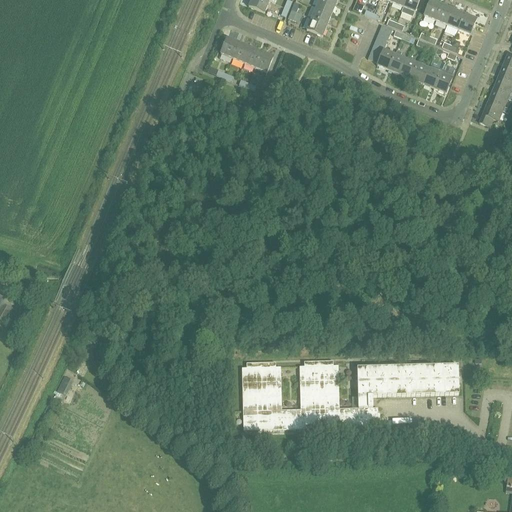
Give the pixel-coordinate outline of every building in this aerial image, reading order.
[(251,0),(249,8),(264,15),(269,3),(261,0),(251,0)] [(319,0),(316,9),(332,15),(336,4),(326,0),(319,0)] [(393,0),(392,4),(403,9),(406,0),(393,0)] [(401,14),(413,18),(415,14),(420,0),(406,0),(403,9),(401,14)] [(284,9),(289,12),(292,3),(287,1),(284,9)] [(424,17),(436,22),(442,7),(430,2),(424,17)] [(291,12),(296,14),(300,6),(294,4),(291,12)] [(436,22),(447,27),(453,11),(442,7),(436,22)] [(281,17),(286,19),(289,12),(284,9),(281,17)] [(311,20),(327,27),(332,15),(316,9),(311,20)] [(447,27),(458,32),(465,16),(453,11),(447,27)] [(288,20),(293,22),(296,14),(291,12),(288,20)] [(364,17),(371,20),(374,15),(366,12),(364,17)] [(371,20),(379,24),(381,18),(374,15),(371,20)] [(458,32),(470,37),(476,21),(465,16),(458,32)] [(296,18),(295,26),(305,28),(307,19),(296,18)] [(306,32),(322,38),(327,27),(311,20),(306,32)] [(386,26),(394,30),(396,25),(388,21),(386,26)] [(394,30),(402,33),(404,28),(396,25),(394,30)] [(379,33),(389,37),(392,31),(381,27),(379,33)] [(393,38),(401,41),(403,36),(395,32),(393,38)] [(377,38),(387,43),(389,37),(379,33),(377,38)] [(419,40),(427,43),(429,38),(421,35),(419,40)] [(401,41),(409,44),(411,39),(403,36),(401,41)] [(374,44),(385,48),(387,43),(377,38),(374,44)] [(427,43),(435,47),(437,41),(429,38),(427,43)] [(220,56),(232,61),(239,45),(227,40),(220,56)] [(416,47),(424,50),(426,45),(418,42),(416,47)] [(382,54),(383,52),(385,48),(374,44),(372,50),(382,54)] [(441,49),(449,53),(452,47),(444,44),(441,49)] [(232,61),(244,65),(250,49),(239,45),(232,61)] [(430,53),(432,53),(434,48),(426,45),(424,50),(430,53)] [(449,53),(457,56),(459,51),(452,47),(449,53)] [(244,65),(255,70),(262,54),(250,49),(244,65)] [(380,60),(382,54),(372,50),(370,55),(380,60)] [(395,56),(383,52),(382,54),(380,60),(378,65),(377,68),(388,72),(395,56)] [(388,72),(400,77),(406,61),(400,58),(402,54),(397,52),(395,56),(388,72)] [(255,70),(267,75),(273,59),(262,54),(255,70)] [(368,61),(378,65),(380,60),(370,55),(368,61)] [(447,60),(454,63),(456,58),(449,55),(447,60)] [(511,71),(511,57),(507,56),(502,68),(511,71)] [(400,77),(411,82),(418,66),(406,61),(400,77)] [(411,82),(423,86),(429,70),(418,66),(411,82)] [(429,70),(423,86),(434,91),(442,71),(430,66),(429,70)] [(511,85),(511,71),(502,68),(501,69),(497,80),(511,85)] [(207,74),(216,77),(218,72),(209,69),(207,74)] [(434,91),(445,96),(454,76),(442,71),(434,91)] [(216,77),(224,81),(226,76),(218,72),(216,77)] [(224,81),(232,84),(234,79),(226,76),(224,81)] [(260,87),(266,89),(270,80),(264,77),(260,87)] [(511,85),(497,80),(492,92),(508,98),(509,97),(511,89),(511,85)] [(239,87),(247,90),(249,85),(241,81),(239,87)] [(224,88),(239,95),(242,89),(226,82),(224,88)] [(247,90),(254,93),(257,88),(249,85),(247,90)] [(503,110),(504,109),(507,101),(511,103),(511,97),(509,97),(508,98),(492,92),(490,97),(487,104),(503,110)] [(510,111),(504,109),(503,110),(487,104),(479,124),(490,129),(493,121),(498,123),(502,113),(508,115),(510,111)] [(13,307),(2,301),(0,304),(0,316),(5,320),(13,307)] [(242,370),(243,433),(378,429),(377,410),(373,410),(372,398),(459,396),(458,367),(357,369),(358,410),(339,411),(338,367),(333,368),(333,363),(304,363),(304,368),(299,368),(300,412),(281,412),(280,369),(276,369),(275,364),(246,365),(246,370),(242,370)] [(57,394),(66,398),(74,382),(65,378),(57,394)]
